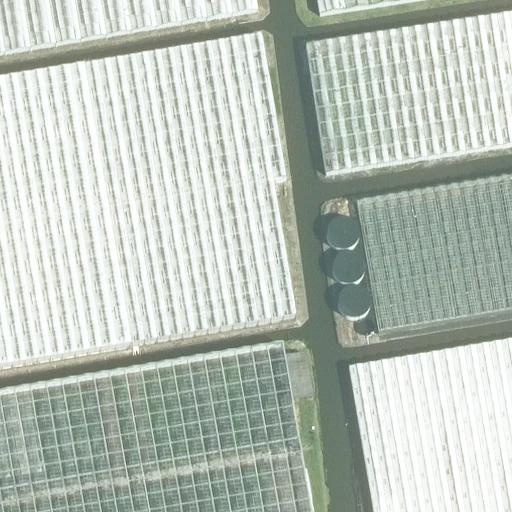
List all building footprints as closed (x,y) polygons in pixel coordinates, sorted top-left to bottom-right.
[(0,0),(0,55),(257,13),(254,0),(0,0)] [(315,0),(319,18),(434,0),(315,0)] [(511,16),(306,47),(325,177),(511,147),(511,16)] [(0,81),(0,369),(131,347),(296,320),(273,183),(286,181),(262,37),(0,81)] [(511,178),(356,204),(378,336),(511,314),(511,178)] [(511,511),(511,341),(348,369),(372,511),(511,511)] [(0,511),(310,511),(283,346),(0,395),(0,511)]
